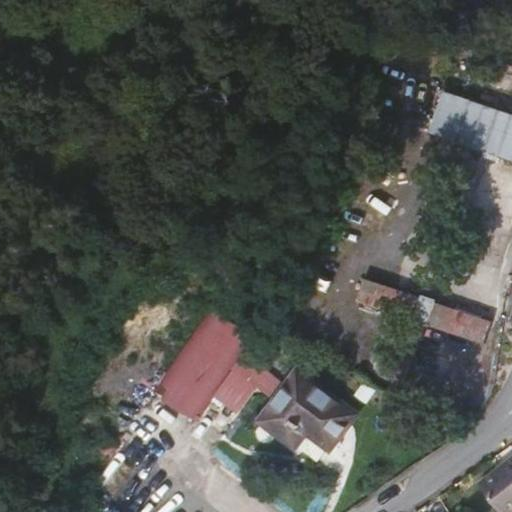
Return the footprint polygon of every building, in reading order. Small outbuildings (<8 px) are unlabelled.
[(511,112),(448,90),(433,133),(489,153),(503,158),(511,160),(511,112)] [(503,158),(489,153),(487,158),(501,163),(503,158)] [(426,296),(369,277),(362,300),(418,319),(400,377),(411,381),(433,324),(489,342),(497,320),(440,301),(441,298),(427,293),(426,296)] [(255,339),(215,311),(160,387),(200,416),(255,339)] [(359,413),(303,372),(268,420),(325,461),(359,413)] [(511,511),(511,464),(487,484),(508,511),(511,511)]
